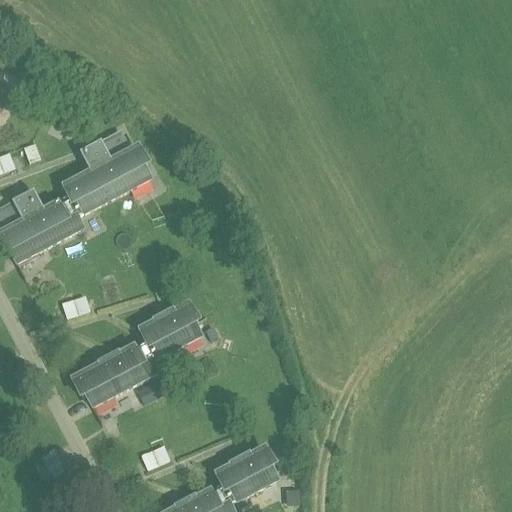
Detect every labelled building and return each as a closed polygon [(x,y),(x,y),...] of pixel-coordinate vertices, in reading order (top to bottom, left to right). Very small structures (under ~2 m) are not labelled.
[(19,152),(7,123),(0,126),(0,159),(0,160),(19,152)] [(75,178),(77,181),(63,188),(69,199),(44,213),(33,193),(12,204),(13,207),(0,215),(0,229),(3,234),(0,235),(0,245),(6,257),(10,254),(17,267),(82,232),(76,221),(149,182),(143,170),(147,168),(137,149),(131,153),(122,136),(102,146),(100,143),(79,154),(88,171),(75,178)] [(40,162),(35,146),(24,150),(29,166),(40,162)] [(8,160),(0,162),(0,179),(13,175),(8,160)] [(133,349),(120,356),(109,336),(87,348),(89,351),(69,361),(78,378),(72,381),(82,400),(86,398),(93,410),(158,375),(152,365),(200,339),(193,327),(197,325),(195,320),(207,313),(200,299),(194,303),(185,286),(165,296),(163,293),(142,305),(153,325),(139,332),(145,342),(145,344),(133,350),(133,349)] [(84,304),(61,310),(65,324),(88,318),(84,304)] [(205,334),(210,344),(218,340),(212,330),(205,334)] [(163,382),(151,388),(157,400),(169,394),(163,382)] [(270,471),(274,469),(271,464),(284,457),(277,443),(270,447),(262,430),(242,441),(240,437),(218,449),(229,469),(216,476),(221,487),(196,500),(185,481),(164,492),(165,495),(146,506),(149,511),(230,511),(228,509),(276,484),(270,471)] [(164,451),(143,460),(149,476),(171,468),(164,451)]
